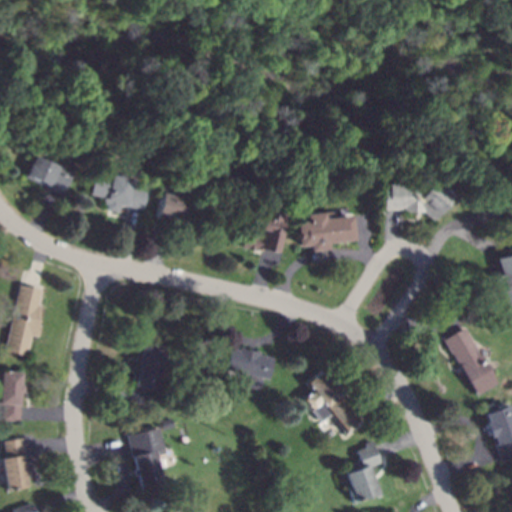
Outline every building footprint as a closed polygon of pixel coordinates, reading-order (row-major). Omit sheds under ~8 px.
[(50,163),(52,158),(72,167),(60,195),(44,188),(44,187),(22,177),(32,155),(50,163)] [(113,164),(111,175),(131,179),(130,186),(143,189),(139,209),(118,204),(116,213),(103,210),(104,204),(100,204),(101,197),(88,195),(92,173),(98,174),(101,161),(113,164)] [(179,186),(178,191),(186,193),(181,218),(189,219),(186,232),(164,228),(166,220),(153,218),(160,182),(179,186)] [(439,189),(442,185),(453,195),(431,221),(421,212),(402,212),(402,207),(400,207),(400,210),(383,210),(383,190),(387,190),(387,183),(402,183),(402,184),(408,184),(411,187),(415,183),(424,190),(431,182),(439,189)] [(285,208),(276,253),(257,249),(256,251),(238,247),(240,238),(242,238),(243,233),(255,236),(256,228),(254,228),(259,206),(262,206),(263,203),(285,208)] [(323,219),(349,215),(352,241),(326,243),(326,249),(323,250),(324,254),(325,261),(313,262),(312,255),(311,251),(308,251),(307,246),(296,247),(293,222),(304,221),(303,214),(322,212),(323,219)] [(511,310),(505,312),(496,281),(493,282),(490,271),(496,269),(493,258),(511,253),(511,310)] [(40,290),(36,304),(40,305),(35,324),(39,325),(36,337),(30,335),(25,356),(2,350),(17,284),(40,290)] [(493,385),(473,396),(441,340),(461,328),(493,385)] [(165,347),(155,391),(135,387),(135,388),(131,388),(131,389),(127,388),(137,341),(165,347)] [(235,350),(236,346),(256,351),(256,354),(272,358),(267,380),(261,378),(258,390),(245,387),(248,375),(213,367),(218,346),(235,350)] [(342,393),(340,395),(362,421),(344,435),(327,414),(318,422),(299,398),(308,391),(301,382),(320,367),(342,393)] [(0,371),(20,372),(19,384),(21,386),(21,391),(18,393),(17,403),(19,403),(18,421),(1,420),(2,404),(0,404),(0,371)] [(494,407),(505,402),(511,421),(511,457),(499,462),(490,437),(487,438),(482,423),(485,422),(479,407),(493,402),(494,407)] [(163,452),(154,455),(162,486),(140,492),(125,435),(157,427),(163,452)] [(24,456),(21,457),(25,487),(4,490),(0,458),(5,457),(2,441),(21,439),(24,456)] [(379,463),(368,467),(379,497),(374,499),(373,496),(351,504),(344,485),(348,484),(341,466),(357,460),(354,451),(364,447),(363,443),(370,440),(379,463)] [(32,511),(12,511),(11,509),(30,503),(32,511)]
